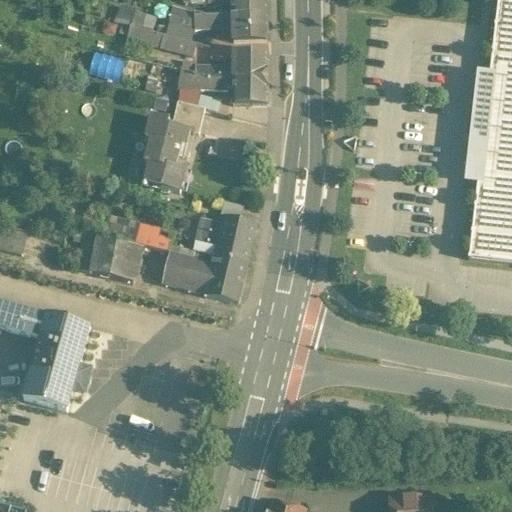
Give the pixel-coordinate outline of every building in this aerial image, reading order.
[(266,0),(232,0),(232,18),(233,18),(267,18),(266,0)] [(511,3),(501,2),(498,2),(498,4),(498,7),(497,14),(490,77),(477,188),(469,260),(468,262),(471,263),(471,262),(511,266),(511,3)] [(181,27),(195,29),(195,16),(176,11),(174,21),(182,22),(181,27)] [(209,19),(195,16),(195,29),(195,33),(211,32),(211,31),(209,31),(209,19)] [(232,18),(209,19),(209,31),(211,31),(228,30),(228,26),(233,26),(233,18),(232,18)] [(267,18),(233,18),(233,26),(234,45),(268,44),(267,18)] [(154,25),(134,20),(131,30),(151,35),(154,25)] [(174,21),(169,40),(196,47),(195,33),(195,29),(181,27),(182,22),(174,21)] [(131,30),(123,28),(121,37),(128,39),(131,30)] [(151,35),(131,30),(128,39),(127,43),(159,51),(162,38),(151,35)] [(169,40),(162,38),(159,51),(193,60),(196,47),(169,40)] [(268,56),(234,56),(234,75),(234,82),(268,83),(268,71),(268,56)] [(210,70),(195,70),(195,78),(209,82),(210,70)] [(228,70),(210,70),(209,82),(234,82),(234,75),(228,75),(228,70)] [(209,82),(195,78),(181,74),(178,93),(209,93),(209,82)] [(470,187),(477,188),(490,77),(482,76),(478,76),(465,187),(470,187)] [(234,82),(209,82),(209,93),(227,94),(227,90),(233,90),(234,82)] [(268,83),(234,82),(233,90),(233,109),(267,109),(267,95),(268,95),(268,83)] [(205,113),(178,106),(173,125),(175,126),(173,131),(191,135),(190,137),(199,139),(205,113)] [(191,135),(173,131),(175,126),(173,125),(151,120),(145,142),(150,144),(145,167),(149,168),(144,186),(162,190),(161,193),(180,198),(186,175),(184,174),(187,164),(184,163),(190,137),(191,135)] [(148,229),(108,220),(103,241),(143,250),(146,237),(148,229)] [(257,229),(224,221),(222,228),(215,260),(248,268),(257,229)] [(222,228),(202,223),(194,255),(215,260),(222,228)] [(28,235),(4,229),(0,246),(0,253),(22,259),(28,235)] [(184,246),(146,237),(143,250),(168,256),(170,249),(183,252),(184,246)] [(142,252),(99,242),(96,251),(90,277),(134,287),(142,252)] [(96,251),(84,249),(78,274),(90,277),(96,251)] [(201,259),(180,253),(179,259),(170,257),(163,288),(205,298),(213,268),(200,264),(201,259)] [(248,268),(215,260),(213,268),(205,298),(205,300),(238,308),(248,268)] [(36,318),(1,308),(0,311),(0,331),(30,340),(30,339),(36,318)] [(47,321),(36,318),(30,339),(41,342),(47,321)] [(35,361),(78,373),(80,368),(90,330),(47,319),(47,321),(41,342),(35,361)] [(78,373),(35,361),(24,403),(67,415),(72,394),(78,373)] [(94,371),(80,368),(78,373),(72,394),(86,398),(94,371)] [(430,511),(429,500),(390,502),(391,511),(430,511)]
